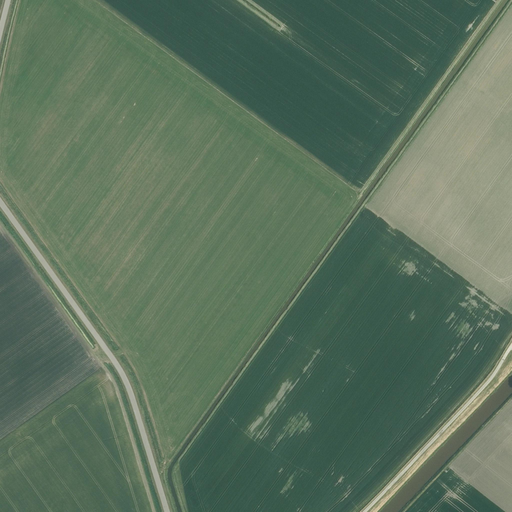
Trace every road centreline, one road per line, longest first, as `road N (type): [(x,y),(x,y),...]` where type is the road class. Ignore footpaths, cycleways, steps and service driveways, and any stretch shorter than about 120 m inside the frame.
road 1 (tertiary): [(166,511),(112,359),(0,203)]
road 2 (unclassified): [(363,511),(488,382),(511,342)]
